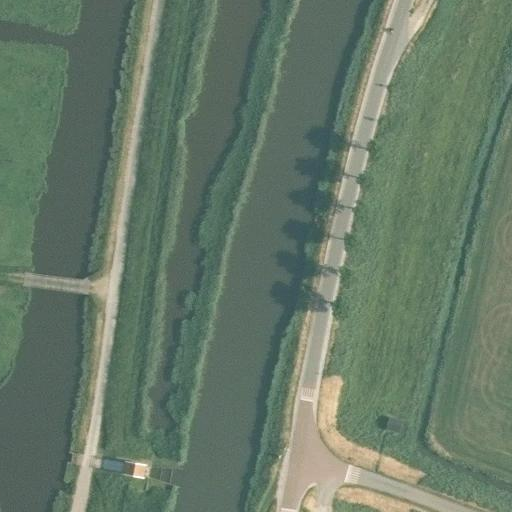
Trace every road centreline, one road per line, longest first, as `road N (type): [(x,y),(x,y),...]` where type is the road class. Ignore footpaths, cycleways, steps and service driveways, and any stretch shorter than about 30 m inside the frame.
road 1 (track): [(76,511),(155,0)]
road 2 (unclassified): [(296,452),(341,222),(407,0)]
road 3 (unclassified): [(454,511),(296,452)]
